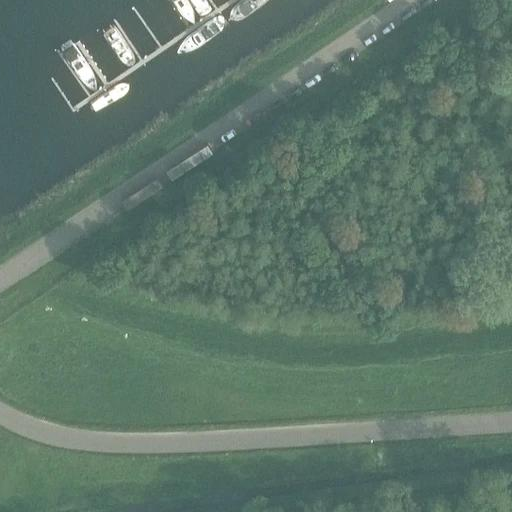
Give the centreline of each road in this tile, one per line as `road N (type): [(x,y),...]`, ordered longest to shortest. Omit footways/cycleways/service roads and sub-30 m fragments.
road 1 (unclassified): [(511,422),(270,440),(87,441),(0,411)]
road 2 (unclassified): [(0,284),(414,0)]
